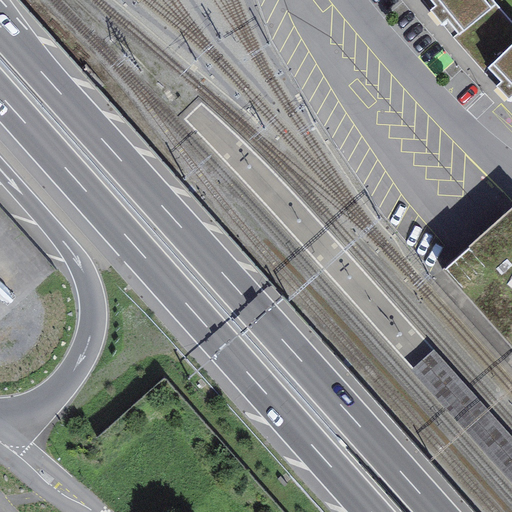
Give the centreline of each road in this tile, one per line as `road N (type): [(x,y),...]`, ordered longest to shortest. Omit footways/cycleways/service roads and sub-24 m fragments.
road 1 (motorway): [(436,511),(0,26)]
road 2 (motorway): [(0,96),(371,511)]
road 3 (motorway): [(0,169),(69,247),(92,311),(88,342),(60,386),(33,406),(0,411)]
road 4 (residential): [(345,0),(415,84),(511,173)]
